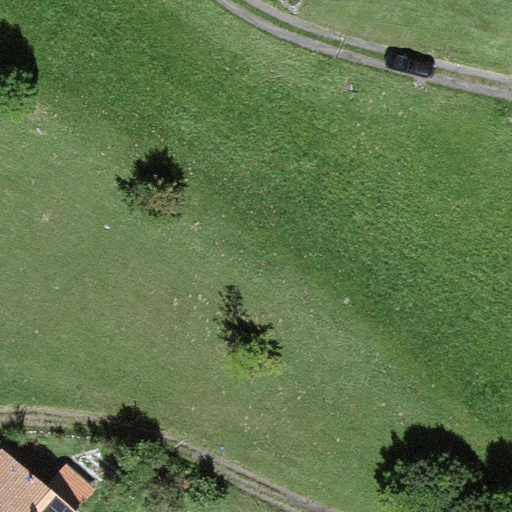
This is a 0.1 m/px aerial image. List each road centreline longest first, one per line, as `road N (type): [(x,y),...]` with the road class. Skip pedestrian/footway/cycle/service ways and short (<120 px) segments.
road 1 (track): [(359,511),(192,436),(0,411)]
road 2 (track): [(254,0),(377,51),(511,79)]
